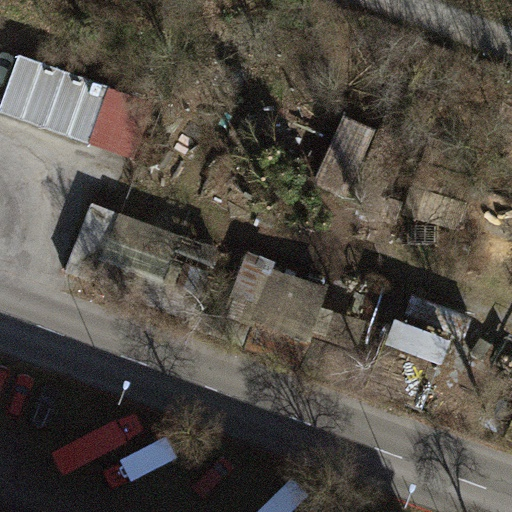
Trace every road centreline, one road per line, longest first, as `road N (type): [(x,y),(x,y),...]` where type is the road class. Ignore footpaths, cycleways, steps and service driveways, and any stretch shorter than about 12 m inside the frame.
road 1 (unclassified): [(0,311),(511,497)]
road 2 (track): [(395,0),(511,45)]
